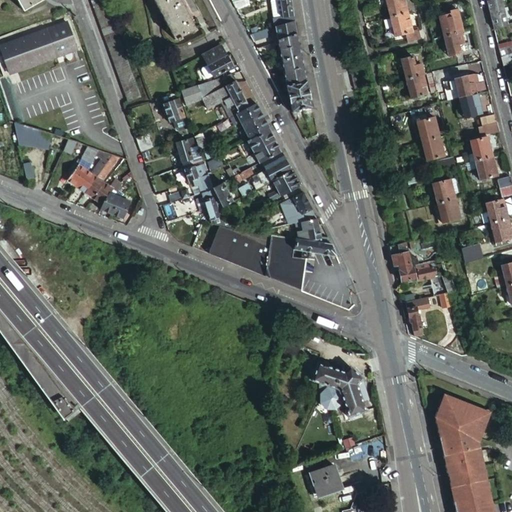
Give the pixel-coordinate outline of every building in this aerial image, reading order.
[(16,0),(23,12),(42,1),(41,0),(16,0)] [(90,0),(127,102),(140,97),(105,0),(90,0)] [(153,0),(154,1),(175,40),(177,40),(178,41),(181,40),(180,38),(194,30),(187,16),(189,16),(185,9),(183,9),(178,0),(153,0)] [(250,6),(247,0),(246,0),(233,4),(237,11),(250,6)] [(294,22),(291,0),(279,0),(270,1),(275,28),(294,22)] [(385,0),(390,17),(407,13),(408,13),(404,0),(385,0)] [(490,0),(487,1),(494,30),(508,25),(501,0),(490,0)] [(453,23),(459,21),(461,21),(459,10),(450,12),(451,15),(453,23)] [(407,13),(390,17),(394,36),(406,33),(412,31),(408,13),(407,13)] [(428,14),(434,39),(438,38),(434,21),(436,21),(434,13),(428,14)] [(438,18),(443,37),(462,32),(459,21),(453,23),(451,15),(438,18)] [(297,34),(294,22),(275,28),(277,41),(287,38),(297,34)] [(77,51),(67,24),(0,48),(10,75),(57,58),(55,56),(63,53),(64,56),(77,51)] [(419,30),(412,31),(406,33),(408,42),(421,38),(419,30)] [(267,31),(250,36),(254,43),(270,37),(267,31)] [(462,32),(443,37),(448,56),(460,53),(459,45),(464,43),(462,32)] [(299,47),(297,34),(287,38),(289,49),(299,47)] [(278,52),(289,49),(287,38),(277,41),(276,42),(278,52)] [(498,45),(501,58),(511,52),(511,41),(508,43),(498,45)] [(220,45),(201,55),(207,66),(196,72),(198,75),(200,74),(201,76),(204,75),(210,72),(213,79),(232,69),(220,45)] [(291,59),(301,57),(299,47),(289,49),(291,59)] [(280,62),(291,59),(289,49),(278,52),(280,62)] [(511,52),(501,58),(503,65),(511,61),(511,52)] [(291,59),(293,69),(303,67),(301,57),(291,59)] [(421,76),(424,75),(421,64),(415,65),(413,57),(401,60),(405,80),(415,77),(421,76)] [(280,62),(282,72),(293,69),(291,59),(280,62)] [(296,84),(306,82),(303,67),(293,69),(296,84)] [(285,87),(296,84),(293,69),(282,72),(284,81),(285,87)] [(204,75),(206,81),(208,81),(213,79),(210,72),(204,75)] [(367,73),(352,76),(355,90),(369,87),(367,73)] [(436,92),(431,73),(427,74),(432,93),(436,92)] [(235,81),(231,74),(219,78),(224,87),(235,81)] [(428,94),(424,75),(421,76),(415,77),(405,80),(410,98),(428,94)] [(459,98),(477,94),(473,75),(454,80),(457,92),(459,98)] [(250,108),(240,90),(235,81),(224,87),(219,78),(181,92),(186,106),(203,99),(208,110),(220,104),(229,120),(231,119),(236,116),(250,108)] [(312,109),(306,82),(296,84),(302,111),(312,109)] [(302,111),(296,84),(285,87),(290,111),(291,113),(302,111)] [(240,90),(250,108),(256,105),(258,104),(248,86),(240,90)] [(482,113),(477,94),(459,98),(464,118),(482,113)] [(185,118),(178,100),(163,105),(169,124),(185,118)] [(260,113),(256,105),(250,108),(236,116),(240,123),(260,113)] [(264,120),(260,113),(240,123),(244,131),(264,120)] [(481,118),(482,126),(496,122),(495,115),(481,118)] [(240,123),(236,116),(231,119),(235,126),(240,123)] [(416,122),(421,142),(440,138),(435,118),(420,121),(416,122)] [(269,130),(264,120),(244,131),(247,135),(249,140),(269,130)] [(499,132),(497,123),(496,122),(482,126),(483,127),(477,128),(479,136),(499,132)] [(16,145),(48,147),(49,136),(39,135),(40,126),(17,124),(16,145)] [(275,141),(269,130),(249,140),(247,141),(252,152),(253,152),(264,146),(275,141)] [(203,134),(194,137),(195,138),(197,145),(206,142),(203,134)] [(136,139),(141,153),(154,149),(148,135),(136,139)] [(470,142),(473,155),(475,162),(488,158),(493,157),(488,137),(470,142)] [(199,151),(197,145),(195,138),(175,144),(181,164),(192,160),(189,150),(193,149),(198,163),(203,161),(200,153),(199,151)] [(440,138),(421,142),(426,161),(444,156),(440,138)] [(77,144),(67,140),(62,152),(73,156),(77,144)] [(281,153),(275,141),(264,146),(271,158),(281,153)] [(206,142),(197,145),(199,151),(208,148),(206,142)] [(264,146),(253,152),(252,152),(259,164),(262,163),(271,158),(264,146)] [(76,187),(88,171),(95,156),(97,151),(87,147),(80,162),(79,164),(78,166),(76,169),(70,176),(67,181),(76,187)] [(215,156),(212,150),(204,153),(207,160),(215,156)] [(106,154),(97,151),(95,156),(101,160),(106,154)] [(281,153),(271,158),(262,163),(264,169),(266,171),(285,161),(281,153)] [(88,171),(76,187),(85,193),(112,156),(106,154),(101,160),(92,174),(88,171)] [(93,199),(105,183),(103,182),(119,158),(112,156),(85,193),(93,199)] [(488,158),(475,162),(477,171),(479,180),(498,176),(493,157),(488,158)] [(211,173),(223,167),(219,158),(208,164),(211,173)] [(442,170),(455,166),(453,159),(440,162),(442,170)] [(213,188),(208,174),(204,163),(203,161),(198,163),(193,164),(194,167),(184,171),(188,182),(192,181),(195,189),(200,188),(202,194),(213,190),(213,188)] [(254,191),(272,182),(291,171),(285,161),(266,171),(258,175),(260,179),(253,183),(254,185),(252,187),(254,191)] [(70,176),(76,169),(72,166),(67,174),(70,176)] [(239,175),(242,181),(254,175),(250,169),(239,175)] [(284,195),(298,187),(299,186),(291,171),(272,182),(277,192),(268,197),(270,199),(267,201),(268,204),(284,195)] [(239,175),(235,177),(233,178),(236,184),(242,181),(239,175)] [(416,177),(407,179),(408,186),(417,183),(416,177)] [(499,189),(511,185),(511,182),(511,177),(497,181),(499,189)] [(455,199),(463,198),(461,193),(454,195),(452,188),(451,180),(444,182),(431,185),(436,204),(455,199)] [(105,183),(93,199),(103,207),(106,201),(106,200),(107,199),(113,191),(117,193),(121,185),(120,184),(116,181),(111,188),(105,183)] [(223,183),(213,188),(213,190),(224,208),(233,203),(223,183)] [(243,198),(252,193),(247,185),(245,186),(238,190),(243,198)] [(511,185),(499,189),(501,197),(511,194),(511,185)] [(284,195),(286,200),(301,192),(298,187),(284,195)] [(234,229),(224,208),(213,190),(202,194),(203,197),(206,209),(210,221),(216,220),(218,227),(234,229)] [(101,210),(112,214),(119,198),(115,196),(117,193),(113,191),(107,199),(106,200),(106,201),(103,207),(101,210)] [(130,195),(134,199),(137,203),(141,200),(138,192),(130,195)] [(168,196),(171,204),(184,199),(182,192),(168,196)] [(293,225),(316,219),(317,219),(303,193),(302,194),(284,204),(288,211),(283,212),(288,226),(293,225)] [(112,214),(122,219),(126,210),(129,203),(126,201),(128,198),(123,196),(121,199),(119,198),(112,214)] [(199,212),(206,209),(203,197),(195,199),(199,212)] [(455,199),(436,204),(441,223),(460,219),(455,199)] [(504,200),(498,201),(500,210),(506,208),(504,200)] [(500,210),(498,201),(485,204),(488,212),(490,223),(495,222),(508,218),(506,208),(500,210)] [(484,224),(490,223),(488,212),(482,213),(484,224)] [(511,238),(511,233),(508,218),(495,222),(490,223),(495,243),(511,238)] [(316,219),(293,225),(294,229),(301,228),(302,232),(307,231),(310,241),(320,238),(316,219)] [(260,227),(261,232),(269,230),(267,224),(260,227)] [(256,233),(234,230),(234,231),(219,227),(208,254),(225,262),(255,273),(265,277),(301,292),(305,270),(306,264),(307,259),(293,258),(294,251),(335,257),(337,256),(332,246),(320,244),(256,233)] [(408,242),(389,247),(393,264),(393,267),(398,266),(399,270),(398,270),(400,283),(402,282),(402,284),(418,281),(415,266),(419,265),(417,256),(414,257),(408,249),(408,242)] [(461,249),(463,255),(464,264),(482,259),(479,245),(461,249)] [(439,295),(440,295),(448,293),(456,291),(454,286),(451,279),(449,279),(447,275),(442,277),(442,276),(438,277),(436,271),(435,271),(433,262),(419,265),(415,266),(418,281),(431,279),(434,296),(439,295)] [(498,288),(506,286),(511,284),(511,263),(501,266),(504,275),(495,277),(498,288)] [(317,267),(306,264),(305,270),(315,273),(317,267)] [(448,293),(440,295),(443,309),(451,307),(448,293)] [(404,296),(406,303),(416,300),(415,294),(404,296)] [(416,300),(406,303),(405,303),(409,323),(411,322),(414,337),(423,335),(420,315),(417,316),(417,310),(430,307),(428,298),(416,300)] [(289,344),(286,353),(297,357),(301,348),(289,344)] [(344,373),(318,364),(312,381),(320,384),(319,386),(318,388),(319,390),(319,392),(320,393),(321,394),(319,395),(320,404),(326,410),(335,410),(336,409),(337,410),(339,410),(340,411),(341,411),(343,411),(344,410),(345,409),(348,418),(365,412),(362,402),(369,400),(362,380),(359,377),(353,371),(350,367),(344,373)] [(353,371),(359,377),(362,374),(357,368),(353,371)] [(443,390),(437,403),(440,405),(446,391),(443,390)] [(437,403),(434,413),(438,435),(439,438),(441,444),(440,444),(446,471),(447,471),(455,510),(454,510),(454,511),(494,511),(492,503),(479,440),(486,422),(483,421),(489,407),(446,391),(440,405),(437,403)] [(483,421),(486,422),(492,408),(489,407),(483,421)] [(343,437),(346,447),(354,445),(350,434),(343,437)] [(341,489),(334,466),(309,474),(312,484),(309,485),(313,499),(341,489)]
